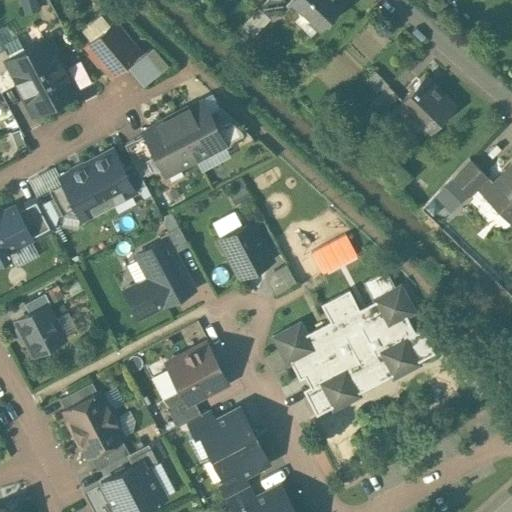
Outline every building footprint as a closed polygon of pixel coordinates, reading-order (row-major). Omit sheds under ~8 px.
[(36,0),(21,0),(24,8),(38,5),(36,0)] [(285,0),(266,0),(259,7),(272,19),(288,2),(285,0)] [(344,1),(343,0),(293,0),(300,6),(320,25),(344,1)] [(320,25),(300,6),(291,16),(310,35),(320,25)] [(139,51),(114,20),(85,44),(111,74),(139,51)] [(0,43),(13,37),(5,22),(0,24),(0,43)] [(74,90),(47,38),(10,58),(6,60),(17,82),(19,85),(33,112),(74,90)] [(140,85),(168,65),(153,45),(125,64),(140,85)] [(4,47),(0,49),(0,90),(17,82),(6,60),(10,58),(4,47)] [(78,59),(67,64),(77,85),(88,80),(78,59)] [(388,85),(374,71),(366,79),(377,90),(380,88),(383,90),(388,85)] [(425,74),(401,99),(430,128),(454,104),(425,74)] [(383,90),(370,103),(380,113),(398,95),(388,85),(383,90)] [(202,100),(173,115),(195,157),(223,142),(224,142),(208,112),(202,100)] [(250,133),(220,106),(208,112),(224,142),(223,142),(225,146),(250,133)] [(173,115),(143,131),(144,133),(155,154),(165,173),(195,157),(173,115)] [(155,154),(144,133),(124,143),(134,162),(141,175),(151,169),(146,159),(155,154)] [(113,149),(60,177),(63,182),(75,206),(81,217),(134,189),(123,169),(113,149)] [(469,156),(452,175),(470,193),(488,175),(469,156)] [(394,169),(382,157),(374,165),(387,177),(394,169)] [(141,175),(134,162),(123,169),(134,189),(145,184),(141,175)] [(511,163),(484,190),(511,218),(511,163)] [(75,206),(63,182),(49,189),(62,213),(75,206)] [(37,196),(15,207),(31,237),(30,237),(31,239),(53,227),(37,196)] [(14,205),(1,212),(0,211),(0,259),(9,255),(7,250),(30,237),(31,237),(15,207),(14,205)] [(171,211),(165,214),(164,221),(168,230),(178,225),(171,211)] [(270,258),(251,221),(221,237),(221,238),(220,242),(225,253),(229,254),(240,274),(270,258)] [(168,230),(160,235),(162,239),(167,237),(174,251),(188,244),(178,225),(168,230)] [(162,239),(136,253),(149,277),(124,290),(138,316),(193,288),(174,251),(167,237),(162,239)] [(284,263),(273,269),(271,277),(278,291),(294,282),(284,263)] [(386,268),(363,280),(373,300),(359,308),(348,288),(320,303),(329,320),(306,332),(300,320),(272,335),(287,363),(290,361),(299,379),(305,376),(309,385),(303,388),(316,414),(331,406),(332,409),(360,394),(359,391),(391,374),(392,377),(420,362),(419,360),(434,352),(421,326),(414,330),(406,315),(415,311),(400,282),(394,285),(386,268)] [(44,291),(24,302),(29,312),(46,304),(50,302),(44,291)] [(29,312),(16,320),(33,353),(64,337),(46,304),(29,312)] [(206,342),(167,362),(180,388),(187,401),(193,398),(226,381),(206,342)] [(91,380),(60,397),(65,407),(97,391),(91,380)] [(187,401),(180,388),(162,397),(177,425),(187,420),(201,412),(193,398),(187,401)] [(65,407),(63,409),(75,432),(112,412),(100,389),(97,391),(65,407)] [(239,406),(214,419),(216,423),(199,431),(200,432),(212,455),(254,433),(239,406)] [(201,412),(187,420),(195,435),(200,432),(199,431),(216,423),(214,419),(208,409),(201,412)] [(112,412),(75,432),(87,455),(89,454),(121,437),(124,435),(112,412)] [(254,433),(212,455),(224,478),(224,479),(241,470),(243,474),(268,461),(254,433)] [(156,457),(166,452),(158,436),(148,440),(156,457)] [(121,437),(89,454),(97,469),(127,453),(129,452),(121,437)] [(129,452),(127,453),(132,464),(143,458),(147,467),(158,461),(148,442),(129,452)] [(132,464),(100,481),(116,511),(132,511),(163,496),(147,467),(143,458),(132,464)] [(241,470),(224,479),(224,478),(219,481),(227,496),(248,484),(243,474),(241,470)] [(254,496),(253,497),(255,500),(239,508),(240,509),(241,511),(292,511),(294,511),(280,483),(254,496)] [(248,484),(227,496),(235,511),(240,509),(239,508),(255,500),(253,497),(254,496),(248,484)]
